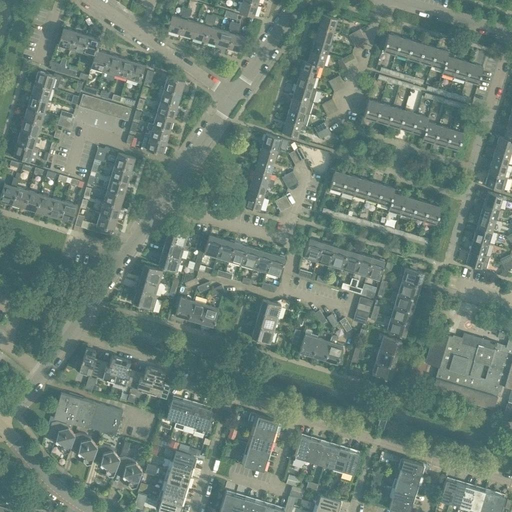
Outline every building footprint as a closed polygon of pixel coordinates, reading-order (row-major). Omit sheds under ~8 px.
[(257,3),(248,0),(230,0),(231,0),(237,2),(238,1),(242,2),(239,11),(254,15),(257,3)] [(180,33),(187,8),(182,7),(180,13),(182,14),(181,18),(171,15),(167,29),(180,33)] [(192,36),(196,22),(187,19),(188,16),(190,16),(191,10),(187,8),(180,33),(192,36)] [(318,25),(333,30),(337,18),(322,13),(318,25)] [(204,40),(211,16),(206,14),(204,21),(206,21),(205,25),(196,22),(192,36),(204,40)] [(216,44),(220,29),(211,27),(212,23),(214,23),(216,17),(211,16),(204,40),(216,44)] [(228,47),(235,23),(230,21),(228,28),(230,28),(229,32),(220,29),(216,44),(228,47)] [(235,23),(228,47),(240,51),(245,37),(235,34),(236,30),(238,31),(240,24),(235,23)] [(314,37),(330,42),(333,30),(318,25),(314,37)] [(70,48),(75,31),(63,28),(58,44),(70,48)] [(352,40),(362,34),(359,29),(349,35),(352,40)] [(82,51),(87,35),(75,31),(70,48),(82,51)] [(395,53),(400,36),(388,32),(383,49),(395,53)] [(362,34),(352,40),(354,45),(365,40),(362,34)] [(87,35),(82,51),(94,55),(96,50),(99,38),(87,35)] [(407,57),(412,40),(400,36),(395,53),(407,57)] [(330,42),(314,37),(311,49),(326,54),(330,42)] [(419,60),(424,43),(412,40),(407,57),(419,60)] [(431,64),(436,47),(424,43),(419,60),(431,64)] [(441,72),(448,50),(436,47),(431,64),(443,67),(441,72)] [(326,54),(311,49),(307,61),(318,64),(323,66),(326,54)] [(101,77),(108,54),(96,50),(94,55),(91,67),(103,70),(101,77)] [(453,75),(458,58),(447,55),(448,50),(441,72),(453,75)] [(344,63),(355,58),(352,53),(341,58),(344,63)] [(115,74),(120,57),(108,54),(101,77),(113,80),(114,74),(115,74)] [(127,77),(132,61),(120,57),(115,74),(127,77)] [(355,58),(344,63),(347,69),(357,63),(355,58)] [(465,79),(470,62),(458,58),(453,75),(465,79)] [(299,72),(315,76),(318,64),(307,61),(303,60),(299,72)] [(132,61),(127,77),(139,81),(144,64),(132,61)] [(470,62),(465,79),(477,83),(482,66),(470,62)] [(64,67),(63,73),(75,76),(76,71),(64,67)] [(38,70),(34,83),(51,88),(56,89),(61,75),(53,73),(53,75),(38,70)] [(150,84),(153,72),(147,70),(144,82),(150,84)] [(296,83),(311,88),(315,76),(299,72),(296,83)] [(164,88),(181,93),(184,80),(167,75),(164,88)] [(333,78),(339,88),(344,86),(339,75),(333,78)] [(339,88),(333,78),(328,81),(333,91),(339,88)] [(30,95),(47,100),(51,88),(34,83),(30,95)] [(296,83),(292,95),(312,101),(316,90),(311,88),(296,83)] [(181,93),(164,88),(160,100),(177,105),(181,93)] [(85,108),(88,95),(82,93),(78,106),(85,108)] [(27,106),(44,112),(47,100),(30,95),(27,106)] [(88,95),(85,108),(91,109),(95,97),(88,95)] [(289,107),(309,113),(313,102),(308,100),(292,95),(289,107)] [(97,111),(100,99),(95,97),(91,109),(97,111)] [(103,113),(107,101),(100,99),(97,111),(103,113)] [(326,101),(332,112),(337,109),(332,99),(326,101)] [(375,119),(380,102),(368,99),(363,116),(375,119)] [(177,105),(160,100),(156,112),(173,117),(177,105)] [(109,115),(113,102),(107,101),(103,113),(109,115)] [(332,112),(326,101),(321,104),(327,114),(332,112)] [(113,102),(109,115),(115,116),(119,104),(113,102)] [(380,102),(375,119),(387,123),(392,106),(380,102)] [(121,118),(125,106),(119,104),(115,116),(121,118)] [(23,119),(40,124),(44,112),(27,106),(23,119)] [(125,106),(121,118),(127,120),(131,108),(125,106)] [(392,106),(387,123),(399,126),(404,110),(392,106)] [(309,113),(289,107),(285,119),(300,124),(306,125),(309,113)] [(60,116),(71,120),(73,114),(62,110),(60,116)] [(404,110),(399,126),(411,130),(416,113),(404,110)] [(173,117),(156,112),(153,124),(170,129),(173,117)] [(416,113),(411,130),(423,133),(421,138),(428,117),(416,113)] [(71,120),(60,116),(58,124),(69,128),(71,120)] [(428,117),(421,138),(433,142),(438,124),(427,121),(428,117)] [(20,131),(37,136),(40,124),(23,119),(20,131)] [(300,124),(285,119),(282,131),(297,136),(300,124)] [(316,133),(327,127),(324,122),(314,128),(316,133)] [(144,134),(166,141),(170,129),(153,124),(149,123),(147,128),(151,129),(149,135),(144,134)] [(438,124),(433,142),(445,145),(450,128),(438,124)] [(511,139),(511,126),(506,125),(503,137),(511,139)] [(327,127),(316,133),(319,138),(330,132),(327,127)] [(450,128),(445,145),(457,149),(463,132),(450,128)] [(16,143),(33,148),(37,136),(20,131),(16,143)] [(261,145),(276,150),(280,137),(265,133),(261,145)] [(166,141),(144,134),(141,146),(162,153),(166,141)] [(511,139),(503,137),(499,135),(495,148),(510,152),(511,146),(511,139)] [(33,148),(16,143),(12,155),(34,161),(37,150),(33,148)] [(258,157),(273,161),(276,150),(261,145),(258,157)] [(100,160),(104,148),(98,147),(94,159),(100,160)] [(294,151),(299,161),(304,158),(299,148),(294,151)] [(492,159),(507,164),(510,152),(495,148),(492,159)] [(299,161),(294,151),(289,153),(294,164),(299,161)] [(114,164),(131,169),(134,157),(118,152),(114,164)] [(273,161),(258,157),(254,169),(269,173),(273,161)] [(507,164),(492,159),(488,171),(503,176),(507,164)] [(110,176),(127,181),(131,169),(114,164),(110,176)] [(254,169),(251,181),(266,185),(272,187),(274,180),(268,178),(269,173),(254,169)] [(341,190),(346,173),(334,170),(329,187),(341,190)] [(284,182),(295,177),(292,171),(282,177),(284,182)] [(507,177),(503,176),(488,171),(484,184),(504,189),(507,177)] [(346,173),(341,190),(353,194),(358,177),(346,173)] [(127,181),(110,176),(107,188),(123,193),(127,181)] [(4,183),(0,194),(0,199),(11,203),(16,187),(18,178),(13,177),(11,185),(4,183)] [(295,177),(284,182),(287,187),(297,182),(295,177)] [(358,177),(353,194),(365,197),(370,180),(358,177)] [(370,180),(365,197),(377,201),(382,184),(370,180)] [(266,185),(251,181),(247,192),(262,197),(266,185)] [(382,184),(377,201),(388,204),(387,209),(394,187),(382,184)] [(16,187),(11,203),(23,206),(28,190),(16,187)] [(394,187),(387,209),(399,212),(404,195),(393,192),(394,188),(394,187)] [(123,193),(107,188),(103,201),(120,205),(123,193)] [(35,210),(40,194),(28,190),(23,206),(35,210)] [(487,190),(483,203),(499,207),(501,199),(504,200),(506,196),(487,190)] [(265,198),(262,197),(247,192),(243,205),(250,207),(250,209),(262,212),(263,209),(262,207),(265,198)] [(40,194),(35,210),(47,214),(52,197),(40,194)] [(279,198),(285,208),(290,205),(285,195),(279,198)] [(404,195),(399,212),(411,216),(416,199),(404,195)] [(52,197),(47,214),(59,217),(64,201),(52,197)] [(285,208),(279,198),(274,201),(280,211),(285,208)] [(416,199),(411,216),(423,219),(428,202),(416,199)] [(64,201),(59,217),(71,221),(76,204),(64,201)] [(120,205),(103,201),(99,213),(116,218),(120,205)] [(428,202),(423,219),(435,223),(440,206),(428,202)] [(480,214),(495,219),(499,207),(483,203),(480,214)] [(116,218),(99,213),(96,224),(88,222),(82,220),(83,216),(78,214),(74,225),(80,227),(80,226),(87,228),(100,232),(102,227),(112,230),(116,218)] [(495,219),(480,214),(476,226),(491,231),(495,219)] [(473,238),(488,243),(491,231),(476,226),(473,238)] [(165,240),(183,245),(187,233),(169,227),(165,240)] [(216,256),(221,239),(208,235),(207,238),(206,239),(206,241),(203,252),(216,256)] [(200,250),(204,238),(197,236),(194,248),(200,250)] [(315,259),(321,242),(308,238),(303,256),(315,259)] [(488,243),(473,238),(469,250),(489,256),(484,254),(488,243)] [(221,239),(216,256),(229,260),(234,242),(221,239)] [(161,252),(179,258),(183,245),(165,240),(161,252)] [(234,242),(229,260),(241,264),(246,246),(234,242)] [(328,263),(333,245),(321,242),(315,259),(328,263)] [(333,245),(328,263),(341,267),(346,249),(333,245)] [(253,267),(258,250),(246,246),(241,264),(253,267)] [(346,249),(341,267),(353,271),(358,253),(346,249)] [(258,250),(253,267),(266,271),(271,253),(258,250)] [(489,256),(469,250),(465,262),(486,268),(489,256)] [(179,258),(161,252),(158,265),(175,270),(176,270),(180,271),(183,259),(179,258)] [(271,253),(266,271),(278,275),(284,257),(271,253)] [(358,253),(353,271),(365,274),(371,257),(358,253)] [(503,265),(511,259),(511,256),(510,253),(500,259),(503,265)] [(371,257),(365,274),(379,278),(382,267),(383,265),(384,260),(371,257)] [(511,259),(503,265),(506,270),(511,266),(511,259)] [(140,277),(157,282),(161,269),(144,264),(140,277)] [(401,279),(419,285),(423,272),(419,271),(419,270),(417,270),(405,267),(401,279)] [(309,278),(311,272),(299,268),(297,275),(309,278)] [(157,282),(140,277),(136,289),(154,294),(157,282)] [(186,288),(198,283),(196,277),(184,282),(186,288)] [(397,292),(415,297),(419,285),(401,279),(397,292)] [(198,291),(211,286),(209,281),(196,286),(198,291)] [(273,292),(275,286),(262,282),(261,288),(273,292)] [(211,295),(223,290),(221,285),(209,290),(211,295)] [(157,295),(154,294),(136,289),(132,302),(138,304),(138,307),(153,311),(157,295)] [(394,305),(411,310),(415,297),(397,292),(394,305)] [(187,318),(192,300),(180,296),(174,314),(187,318)] [(358,302),(370,306),(372,300),(360,296),(358,302)] [(258,312),(276,317),(280,305),(262,299),(258,312)] [(192,300),(187,318),(199,322),(204,304),(192,300)] [(370,306),(358,302),(356,308),(369,311),(370,306)] [(204,304),(199,322),(212,326),(213,322),(214,322),(215,320),(214,320),(214,319),(218,308),(204,304)] [(390,317),(408,322),(411,310),(394,305),(390,317)] [(369,311),(356,308),(354,314),(367,317),(369,311)] [(320,323),(325,320),(318,309),(313,312),(320,323)] [(301,325),(305,312),(298,310),(295,323),(301,325)] [(254,324),(272,330),(276,317),(258,312),(254,324)] [(333,327),(338,324),(331,313),(326,316),(333,327)] [(498,319),(480,313),(477,325),(495,330),(497,325),(498,319)] [(367,317),(354,314),(353,319),(365,323),(367,317)] [(346,331),(351,327),(344,316),(339,320),(346,331)] [(408,322),(390,317),(386,329),(398,333),(398,334),(400,334),(404,335),(408,322)] [(503,338),(508,320),(503,318),(497,337),(503,338)] [(272,330),(254,324),(251,337),(274,344),(278,331),(272,330)] [(476,347),(460,343),(461,339),(436,332),(434,331),(425,361),(438,365),(431,390),(493,408),(498,392),(498,391),(500,384),(502,385),(511,387),(511,332),(510,332),(504,352),(499,350),(501,343),(494,341),(493,343),(494,344),(493,348),(477,344),(476,347)] [(311,355),(316,337),(304,333),(298,351),(311,355)] [(329,341),(324,358),(336,362),(337,358),(338,359),(339,356),(338,356),(341,344),(335,343),(337,337),(331,335),(329,341)] [(379,348),(396,353),(400,340),(383,335),(379,348)] [(316,337),(311,355),(324,358),(329,341),(316,337)] [(81,357),(81,358),(80,358),(79,358),(78,359),(77,359),(76,360),(75,361),(74,362),(74,363),(74,364),(74,365),(74,366),(74,367),(75,369),(76,369),(77,370),(78,371),(96,376),(100,362),(92,360),(95,350),(85,347),(82,357),(81,357)] [(375,360),(393,365),(396,353),(379,348),(375,360)] [(113,381),(120,357),(111,354),(108,365),(100,362),(96,376),(113,381)] [(120,357),(113,381),(130,386),(134,373),(126,370),(129,360),(120,357)] [(393,365),(375,360),(371,372),(389,378),(393,365)] [(147,391),(154,367),(145,365),(142,375),(134,373),(130,386),(147,391)] [(154,367),(147,391),(165,397),(169,383),(160,381),(163,370),(154,367)] [(115,435),(122,410),(60,391),(53,416),(115,435)] [(176,419),(182,399),(171,396),(165,416),(176,419)] [(186,422),(191,402),(182,399),(176,419),(186,422)] [(191,402),(186,422),(195,425),(201,405),(191,402)] [(201,405),(195,425),(205,428),(205,430),(211,432),(217,414),(210,412),(211,408),(201,405)] [(254,424),(274,430),(278,420),(258,414),(254,424)] [(69,452),(70,448),(74,433),(64,422),(57,420),(51,422),(47,437),(52,438),(56,442),(58,442),(62,445),(60,449),(63,453),(69,452)] [(252,434),(272,440),(274,430),(254,424),(252,434)] [(91,464),(92,460),(97,445),(96,445),(86,434),(78,432),(74,433),(70,448),(75,450),(79,454),(81,454),(84,456),(82,461),(86,465),(91,464)] [(249,443),(269,449),(272,440),(252,434),(249,443)] [(300,434),(294,455),(304,458),(310,437),(300,434)] [(154,441),(154,442),(154,443),(155,443),(156,443),(158,444),(160,445),(161,445),(163,445),(163,446),(164,446),(165,446),(166,446),(168,447),(169,447),(170,447),(171,448),(174,448),(175,448),(176,448),(178,443),(178,442),(177,442),(176,441),(174,441),(173,440),(172,440),(171,440),(170,440),(169,440),(167,440),(166,440),(166,439),(165,439),(162,438),(161,437),(159,437),(158,436),(158,437),(157,437),(157,438),(156,438),(155,440),(154,441)] [(310,437),(304,458),(314,461),(320,440),(310,437)] [(320,440),(314,461),(323,463),(329,443),(320,440)] [(246,453),(266,459),(269,449),(249,443),(246,453)] [(329,443),(323,463),(333,466),(339,446),(329,443)] [(97,445),(92,460),(97,461),(101,466),(103,465),(106,468),(105,473),(108,476),(113,475),(114,472),(115,472),(119,457),(109,446),(101,444),(97,445)] [(339,446),(333,466),(342,469),(348,449),(339,446)] [(189,447),(187,453),(195,455),(197,450),(190,447),(189,447)] [(348,449),(342,469),(353,472),(359,452),(348,449)] [(172,460),(192,466),(195,456),(175,450),(172,460)] [(266,459),(246,453),(243,463),(263,469),(266,459)] [(119,457),(115,472),(119,473),(123,477),(126,477),(128,480),(127,484),(131,488),(136,486),(141,468),(131,458),(123,455),(119,457)] [(400,467),(419,473),(423,463),(403,457),(400,467)] [(169,470),(189,476),(192,466),(172,460),(169,470)] [(397,477),(417,483),(419,473),(400,467),(397,477)] [(166,479),(186,485),(189,476),(169,470),(166,479)] [(288,473),(286,483),(292,485),(291,489),(302,493),(304,488),(296,486),(299,476),(288,473)] [(394,487),(414,493),(417,483),(397,477),(394,487)] [(449,501),(455,481),(445,478),(439,498),(449,501)] [(163,489),(183,495),(186,485),(166,479),(163,489)] [(455,481),(449,501),(459,504),(465,484),(455,481)] [(465,484),(459,504),(469,506),(475,487),(465,484)] [(391,496),(411,502),(414,493),(394,487),(391,496)] [(475,487),(469,506),(478,509),(484,489),(475,487)] [(160,498),(180,504),(183,495),(163,489),(160,498)] [(273,506),(271,511),(290,511),(295,497),(300,498),(302,493),(291,489),(285,509),(273,506)] [(484,489),(478,509),(487,511),(494,492),(484,489)] [(220,511),(229,511),(235,494),(225,491),(218,511),(220,511)] [(138,492),(134,506),(142,509),(146,495),(138,492)] [(494,492),(487,511),(499,511),(504,495),(494,492)] [(317,503),(337,509),(340,499),(320,493),(317,503)] [(235,494),(229,511),(240,511),(245,497),(235,494)] [(407,511),(411,502),(391,496),(388,507),(405,511),(407,511)] [(245,497),(240,511),(250,511),(254,500),(245,497)] [(177,511),(180,504),(160,498),(157,509),(162,510),(167,511),(177,511)] [(254,500),(250,511),(260,511),(264,503),(254,500)] [(264,503),(260,511),(271,511),(273,506),(264,503)] [(314,511),(336,511),(337,509),(317,503),(314,511)]
